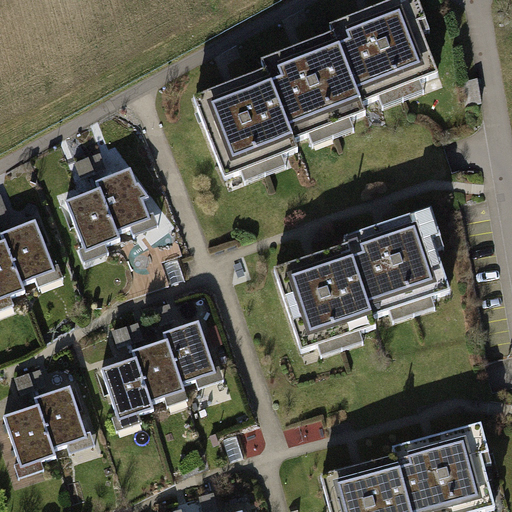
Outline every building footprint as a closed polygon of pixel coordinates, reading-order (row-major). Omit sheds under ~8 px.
[(392,0),(326,26),(329,33),(358,106),(435,75),(415,25),(423,22),(414,0),(392,0)] [(361,114),(358,106),(329,33),(258,61),(261,70),(290,142),(361,114)] [(293,151),(290,142),(261,70),(189,99),(221,179),(293,151)] [(97,182),(100,188),(118,234),(151,221),(131,169),(97,182)] [(120,239),(118,234),(100,188),(66,201),(86,253),(120,239)] [(339,240),(342,247),(366,321),(449,293),(432,241),(438,239),(429,211),(339,240)] [(1,234),(4,240),(23,286),(56,272),(35,221),(1,234)] [(0,301),(25,291),(23,286),(4,240),(0,241),(0,301)] [(369,329),(366,321),(342,247),(271,271),(298,352),(369,329)] [(165,334),(167,340),(183,386),(217,373),(199,322),(165,334)] [(185,392),(183,386),(167,340),(133,352),(135,358),(152,404),(185,392)] [(154,410),(152,404),(135,358),(101,369),(120,422),(154,410)] [(36,399),(38,405),(53,452),(87,441),(70,388),(36,399)] [(55,457),(53,452),(38,405),(3,416),(20,468),(55,457)] [(390,452),(392,459),(407,511),(491,511),(498,510),(483,458),(489,456),(481,427),(390,452)] [(407,511),(392,459),(320,479),(329,511),(407,511)]
